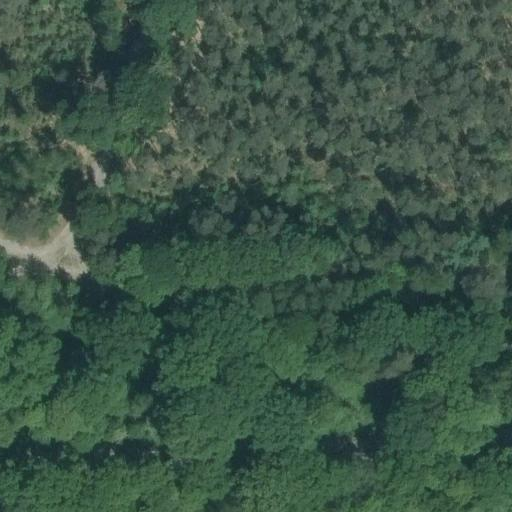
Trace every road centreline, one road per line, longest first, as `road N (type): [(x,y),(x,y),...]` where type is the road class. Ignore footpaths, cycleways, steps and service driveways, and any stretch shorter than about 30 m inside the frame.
road 1 (track): [(41,269),(151,377),(511,379)]
road 2 (tertiary): [(0,470),(511,445)]
road 3 (track): [(511,282),(154,298),(41,269)]
